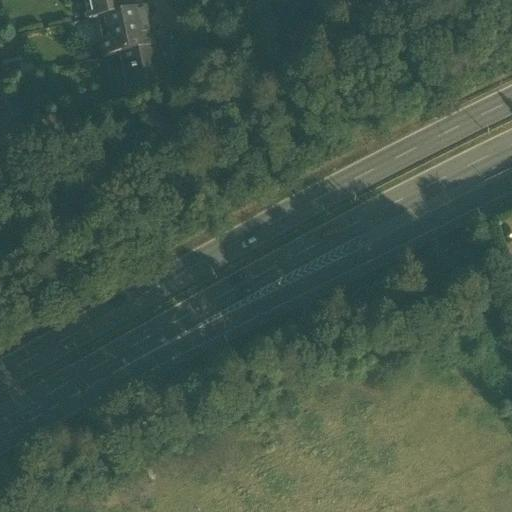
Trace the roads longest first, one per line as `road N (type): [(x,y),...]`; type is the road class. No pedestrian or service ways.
road 1 (trunk): [(511,95),(249,230),(0,373)]
road 2 (trunk): [(96,366),(248,276),(511,142)]
road 3 (trunk): [(96,366),(249,310),(511,176)]
